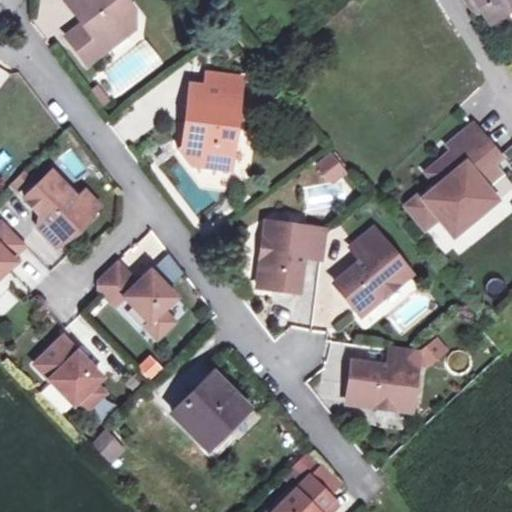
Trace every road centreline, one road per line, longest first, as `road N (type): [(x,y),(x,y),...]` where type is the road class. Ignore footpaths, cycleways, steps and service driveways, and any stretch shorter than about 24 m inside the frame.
road 1 (residential): [(151,207),(354,471)]
road 2 (residential): [(0,13),(151,207)]
road 3 (residential): [(58,298),(151,207)]
